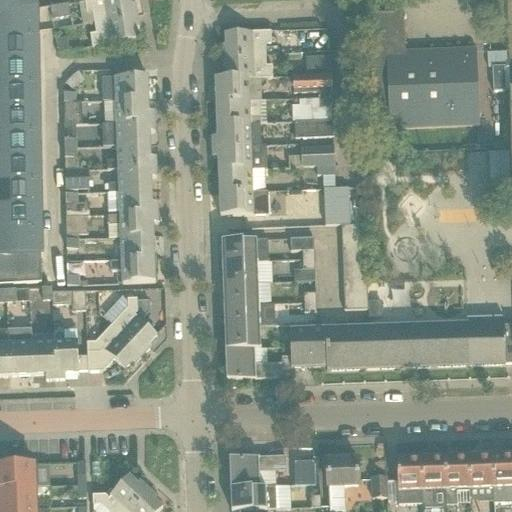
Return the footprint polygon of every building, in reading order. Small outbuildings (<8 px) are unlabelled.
[(0,0),(0,16),(36,7),(32,0),(0,0)] [(130,0),(100,0),(84,3),(86,14),(92,13),(94,24),(137,17),(135,5),(131,6),(130,0)] [(70,17),(68,5),(57,7),(59,19),(70,17)] [(36,7),(0,16),(0,37),(36,37),(36,35),(36,11),(36,7)] [(405,48),(403,14),(364,16),(367,106),(389,105),(387,55),(402,54),(402,48),(405,48)] [(137,17),(94,24),(96,35),(90,36),(92,48),(137,41),(135,30),(139,29),(137,17)] [(264,46),(271,46),(271,33),(225,35),(225,46),(222,46),(222,59),(265,57),(264,46)] [(36,37),(0,37),(0,61),(37,61),(36,37)] [(474,51),(402,54),(387,55),(389,105),(390,131),(478,127),(474,51)] [(265,57),(222,59),(223,70),(226,70),(227,80),(227,81),(248,81),(260,80),(272,80),(272,67),(265,68),(265,57)] [(330,58),(306,60),(306,78),(331,77),(330,58)] [(37,61),(0,61),(0,85),(37,85),(37,61)] [(504,68),(491,69),(492,93),(505,93),(504,68)] [(331,77),(306,78),(292,79),(293,95),(317,94),(318,100),(320,100),(332,100),(331,77)] [(116,103),(148,102),(147,78),(115,80),(116,103)] [(227,80),(215,81),(215,82),(216,104),(248,103),(248,81),(227,81),(227,80)] [(37,85),(0,85),(0,109),(38,109),(37,85)] [(63,95),(63,105),(75,105),(75,95),(63,95)] [(332,109),(332,100),(320,100),(321,110),(332,109)] [(148,102),(116,103),(117,126),(154,125),(154,115),(148,115),(148,102)] [(248,103),(216,104),(217,127),(249,126),(248,103)] [(38,109),(0,109),(0,133),(38,133),(38,109)] [(82,116),(64,117),(64,127),(75,127),(82,127),(82,116)] [(333,139),(333,123),(294,124),(295,141),(333,139)] [(155,134),(154,125),(117,126),(117,149),(150,148),(149,134),(155,134)] [(249,126),(217,127),(217,140),(212,140),(212,149),(250,148),(249,126)] [(38,133),(0,133),(0,157),(39,157),(38,133)] [(490,135),(478,136),(478,148),(491,148),(490,135)] [(64,150),(76,150),(76,140),(64,141),(64,150)] [(117,149),(118,162),(107,163),(107,171),(118,171),(156,170),(155,160),(150,160),(150,148),(117,149)] [(218,159),(218,172),(251,171),(250,160),(262,159),(262,148),(250,148),(212,149),(212,160),(218,159)] [(316,169),(334,168),(333,149),(300,150),(301,169),(303,169),(316,169)] [(76,159),(76,150),(64,150),(65,173),(79,172),(79,159),(76,159)] [(39,157),(0,157),(0,181),(39,181),(39,157)] [(334,168),(316,169),(317,177),(335,177),(334,168)] [(118,171),(119,185),(108,186),(108,195),(119,194),(151,193),(151,180),(156,180),(156,170),(118,171)] [(218,172),(219,195),(252,194),(251,171),(218,172)] [(88,172),(79,172),(65,173),(65,192),(89,191),(88,172)] [(39,181),(0,181),(0,205),(40,205),(39,181)] [(341,227),(349,227),(348,190),(335,191),(324,191),(325,228),(341,227)] [(152,206),(151,193),(119,194),(120,217),(157,215),(157,206),(152,206)] [(268,193),(252,194),(219,195),(220,219),(268,217),(268,193)] [(89,205),(77,205),(77,196),(65,196),(65,218),(87,218),(89,217),(89,205)] [(40,205),(0,205),(0,229),(40,229),(40,205)] [(158,225),(157,215),(120,217),(108,217),(108,227),(108,240),(121,239),(153,238),(153,226),(158,225)] [(88,236),(87,218),(65,218),(66,241),(77,241),(77,237),(88,236)] [(349,227),(341,227),(342,240),(366,239),(365,226),(349,227)] [(40,229),(0,229),(0,255),(41,254),(40,229)] [(154,261),(153,238),(121,239),(121,244),(121,262),(154,261)] [(366,239),(342,240),(342,252),(366,251),(366,239)] [(302,262),(314,262),(314,240),(291,241),(291,253),(302,253),(302,262)] [(77,241),(66,241),(66,251),(78,251),(77,241)] [(221,243),(222,265),(257,264),(268,264),(267,241),(221,243)] [(366,251),(342,252),(342,264),(366,263),(366,251)] [(0,286),(41,284),(41,254),(0,255),(0,286)] [(121,262),(121,263),(111,263),(111,273),(122,272),(122,286),(155,285),(154,261),(121,262)] [(314,262),(302,262),(302,272),(315,272),(314,262)] [(367,275),(366,263),(342,264),(343,276),(367,275)] [(257,264),(222,265),(223,287),(258,286),(257,264)] [(367,275),(343,276),(343,288),(367,287),(367,275)] [(67,288),(79,287),(79,278),(66,278),(67,288)] [(259,307),(258,286),(223,287),(223,309),(259,307)] [(367,287),(343,288),(344,300),(368,299),(367,287)] [(52,301),(52,294),(51,290),(41,290),(42,302),(52,301)] [(29,291),(15,292),(6,292),(6,304),(29,302),(29,291)] [(52,294),(52,301),(52,307),(71,306),(72,314),(86,313),(85,293),(52,294)] [(304,305),(316,305),(316,295),(303,296),(304,305)] [(368,299),(344,300),(344,313),(368,312),(368,303),(368,299)] [(137,301),(127,301),(127,310),(111,327),(143,356),(151,348),(149,345),(156,337),(141,322),(135,316),(137,313),(137,303),(137,301)] [(381,302),(374,303),(368,303),(368,312),(368,320),(382,320),(381,302)] [(137,313),(135,316),(141,322),(149,313),(149,303),(137,303),(137,313)] [(316,305),(304,305),(275,306),(276,313),(304,311),(304,315),(316,315),(316,305)] [(259,307),(223,309),(224,330),(260,329),(259,307)] [(504,339),(504,327),(503,319),(467,321),(467,325),(291,332),(291,331),(289,331),(290,359),(291,371),(292,371),(292,370),(326,369),(326,373),(469,368),(468,340),(504,339)] [(511,326),(504,327),(504,339),(468,340),(469,368),(505,367),(505,366),(511,365),(511,326)] [(143,356),(111,327),(95,345),(87,345),(88,374),(103,373),(114,361),(124,371),(132,363),(135,365),(143,356)] [(260,329),(224,330),(225,352),(254,351),(260,350),(260,329)] [(53,344),(55,382),(65,382),(65,376),(78,376),(77,343),(64,344),(63,332),(54,333),(54,344),(53,344)] [(53,344),(31,345),(32,377),(45,377),(45,382),(55,382),(53,344)] [(32,377),(31,345),(8,346),(9,378),(32,377)] [(0,378),(9,378),(8,346),(0,346),(0,378)] [(254,351),(225,352),(226,382),(283,380),(282,371),(282,366),(254,367),(254,351)] [(290,359),(282,359),(282,366),(282,371),(291,371),(290,359)] [(511,456),(492,457),(494,505),(511,504),(511,456)] [(492,457),(468,458),(470,500),(478,504),(493,504),(493,505),(494,505),(492,457)] [(230,491),(260,490),(259,490),(259,474),(286,473),(286,458),(229,461),(230,491)] [(468,458),(444,459),(446,507),(457,507),(456,493),(469,493),(469,499),(470,500),(468,458)] [(444,459),(421,460),(422,506),(422,509),(432,508),(432,495),(445,495),(445,507),(446,507),(444,459)] [(422,506),(421,460),(396,461),(398,507),(422,506)] [(327,463),(328,489),(329,489),(329,511),(345,511),(345,488),(358,487),(357,462),(327,463)] [(313,463),(294,464),(294,488),(314,487),(313,463)] [(0,468),(0,490),(35,490),(34,467),(0,468)] [(78,488),(85,488),(85,475),(77,475),(78,488)] [(107,511),(127,511),(148,490),(139,482),(137,485),(128,477),(108,499),(105,496),(92,497),(93,506),(101,506),(107,511)] [(372,501),(387,500),(386,480),(371,481),(372,501)] [(85,488),(78,488),(78,501),(86,500),(85,488)] [(275,511),(276,511),(275,489),(259,490),(260,490),(230,491),(230,511),(275,511)] [(0,490),(0,511),(36,511),(35,490),(0,490)] [(157,499),(148,490),(127,511),(159,511),(163,509),(154,501),(157,499)] [(321,510),(320,498),(310,498),(311,510),(321,510)]
